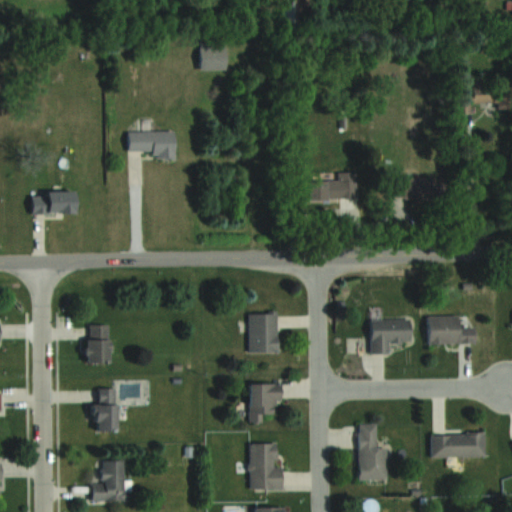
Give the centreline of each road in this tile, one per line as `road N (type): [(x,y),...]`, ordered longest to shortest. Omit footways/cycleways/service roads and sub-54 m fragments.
road 1 (tertiary): [(511,251),(0,260)]
road 2 (residential): [(323,511),(317,254)]
road 3 (residential): [(41,260),(43,511)]
road 4 (residential): [(322,387),(504,385)]
